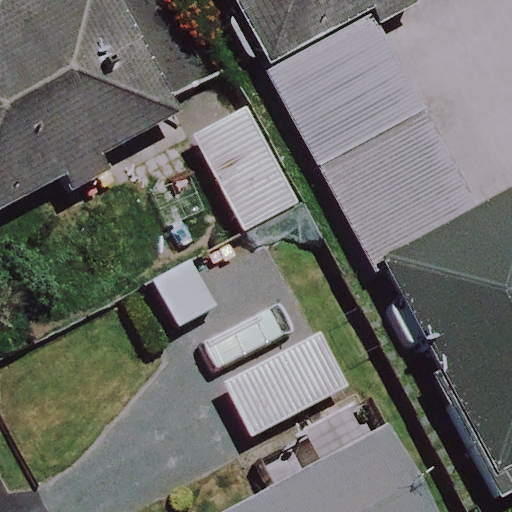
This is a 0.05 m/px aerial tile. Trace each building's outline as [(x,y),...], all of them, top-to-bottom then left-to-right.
[(0,218),(173,131),(105,0),(39,0),(0,20),(0,218)] [(511,0),(274,0),(386,207),(511,157),(511,0)] [(290,214),(239,118),(189,144),(240,240),(290,214)] [(511,205),(478,222),(378,273),(497,508),(511,500),(511,205)] [(341,397),(313,342),(218,391),(246,446),(341,397)] [(418,511),(383,444),(251,511),(418,511)]
